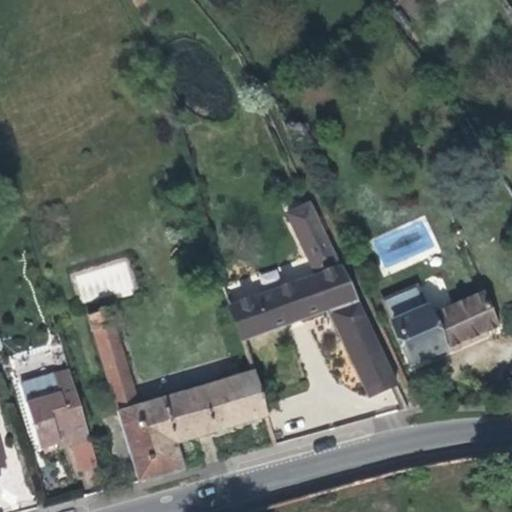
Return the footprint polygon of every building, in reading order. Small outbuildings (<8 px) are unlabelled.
[(504,78),(511,73),(511,62),(499,71),(504,78)] [(452,135),(463,150),(474,142),(464,128),(452,135)] [(312,278),(225,309),(236,343),(320,311),(371,419),(402,411),(308,208),(284,218),(312,278)] [(408,289),(376,303),(385,324),(382,326),(400,367),(494,326),(481,293),(424,318),(420,310),(419,310),(408,289)] [(85,319),(132,483),(165,475),(158,448),(170,445),(261,420),(246,374),(134,409),(104,312),(85,319)] [(64,447),(85,441),(63,367),(47,373),(52,390),(19,400),(34,447),(54,442),(53,438),(61,436),(64,447)] [(14,383),(19,400),(52,390),(47,373),(14,383)] [(158,448),(165,475),(178,471),(170,445),(158,448)]
